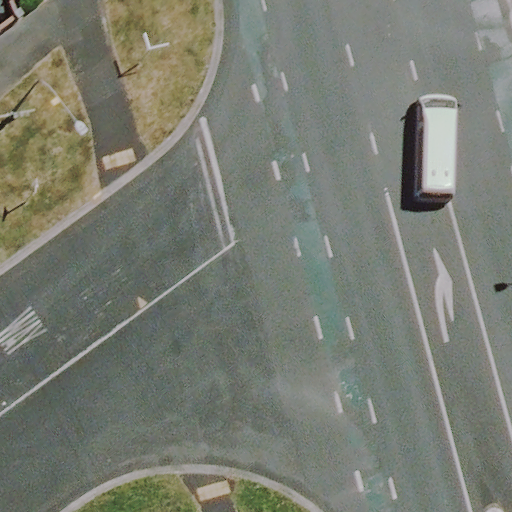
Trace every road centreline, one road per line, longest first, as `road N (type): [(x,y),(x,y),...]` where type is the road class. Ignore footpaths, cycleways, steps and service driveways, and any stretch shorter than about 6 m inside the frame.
road 1 (residential): [(0,414),(238,241),(439,178)]
road 2 (secondary): [(439,178),(511,436)]
road 3 (secondary): [(343,16),(439,178)]
